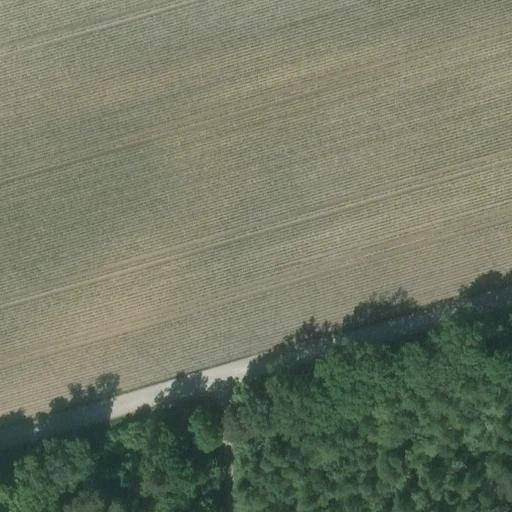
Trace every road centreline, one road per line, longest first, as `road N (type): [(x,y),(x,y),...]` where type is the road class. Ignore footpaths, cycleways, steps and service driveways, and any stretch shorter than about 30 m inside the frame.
road 1 (unclassified): [(511,293),(0,443)]
road 2 (track): [(227,377),(233,511)]
